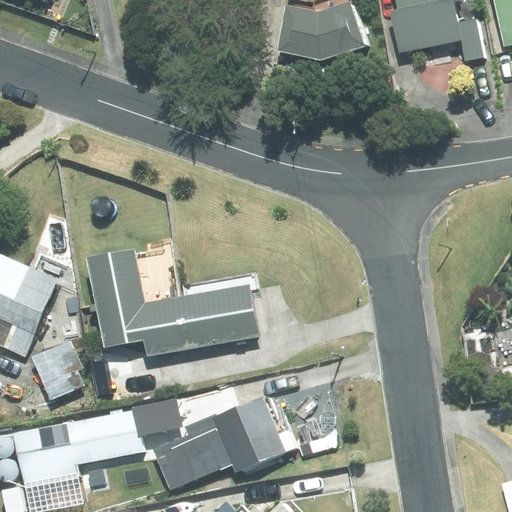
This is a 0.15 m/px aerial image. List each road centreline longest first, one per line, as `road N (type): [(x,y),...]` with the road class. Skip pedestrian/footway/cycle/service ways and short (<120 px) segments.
road 1 (residential): [(382,186),(251,150),(0,62)]
road 2 (residential): [(433,511),(382,186)]
road 3 (residential): [(511,158),(382,186)]
